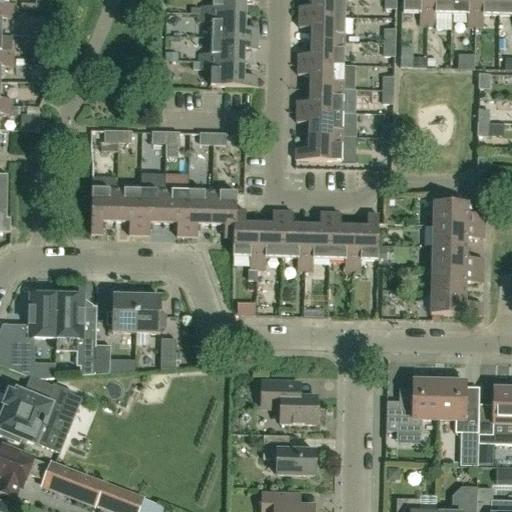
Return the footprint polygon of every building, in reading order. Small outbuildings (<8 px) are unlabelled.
[(0,0),(0,11),(14,12),(15,4),(3,4),(2,0),(0,0)] [(200,16),(246,17),(246,4),(258,4),(258,0),(212,0),(213,8),(201,8),(200,16)] [(299,9),(298,18),(344,20),(344,0),(312,0),(312,9),(299,9)] [(384,0),(385,11),(396,11),(396,0),(384,0)] [(403,0),(403,15),(419,15),(419,27),(427,27),(427,0),(403,0)] [(427,0),(427,27),(436,28),(437,16),(451,16),(451,0),(427,0)] [(467,28),(474,29),(475,0),(451,0),(451,16),(467,17),(467,28)] [(475,0),(474,29),(483,29),(484,17),(499,17),(499,0),(475,0)] [(511,0),(499,0),(499,17),(511,17),(511,0)] [(14,12),(0,11),(0,35),(2,36),(2,20),(14,20),(14,12)] [(48,32),(48,15),(22,14),(22,32),(48,32)] [(246,31),(246,17),(200,16),(200,25),(212,25),(212,40),(257,41),(257,31),(246,31)] [(311,31),(311,43),(343,44),(344,20),(298,18),(298,30),(311,31)] [(384,31),(384,45),(395,45),(395,32),(384,31)] [(1,51),(2,36),(0,35),(0,59),(13,60),(14,52),(1,51)] [(199,64),(245,65),(245,52),(257,52),(257,41),(212,40),(212,56),(199,56),(199,64)] [(297,57),(297,67),(343,68),(343,44),(311,43),(310,57),(297,57)] [(383,58),(394,59),(395,45),(384,45),(383,58)] [(195,52),(171,52),(171,64),(195,64),(195,52)] [(0,59),(0,83),(1,83),(1,68),(13,68),(13,60),(0,59)] [(245,78),(245,65),(199,64),(199,72),(211,73),(211,89),(256,90),(256,78),(245,78)] [(310,78),(309,91),(342,92),(343,68),(297,67),(297,78),(310,78)] [(490,77),(479,76),(478,92),(490,91),(490,77)] [(382,79),(382,93),(393,93),(394,79),(382,79)] [(0,99),(1,83),(0,83),(0,107),(12,107),(12,100),(0,99)] [(342,115),(342,92),(309,91),(309,105),(296,104),(296,114),(342,115)] [(382,106),(393,106),(393,93),(382,93),(382,106)] [(0,115),(12,115),(12,107),(0,107),(0,115)] [(489,111),(478,111),(477,125),(489,125),(489,111)] [(308,126),(308,138),(341,139),(342,115),(296,114),(296,125),(308,126)] [(488,139),(489,125),(477,125),(477,139),(488,139)] [(381,126),(381,140),(392,141),(393,127),(381,126)] [(104,145),(117,145),(118,134),(104,133),(104,145)] [(118,134),(117,145),(130,145),(131,134),(118,134)] [(151,146),(166,146),(166,135),(151,135),(151,146)] [(179,147),(179,135),(166,135),(166,146),(179,147)] [(199,147),(214,148),(214,136),(199,136),(199,147)] [(214,136),(214,148),(226,148),(226,136),(214,136)] [(308,138),(308,139),(307,152),(295,152),(294,163),(340,164),(341,139),(308,138)] [(392,141),(381,140),(381,154),(392,155),(392,141)] [(477,159),(476,169),(476,174),(487,175),(488,160),(477,159)] [(0,233),(10,234),(10,219),(7,219),(8,175),(0,175),(0,233)] [(102,223),(115,224),(116,191),(92,190),(91,236),(102,237),(102,223)] [(129,237),(139,238),(141,192),(116,191),(115,224),(129,224),(129,237)] [(151,225),(164,225),(164,192),(141,192),(139,238),(150,238),(151,225)] [(164,192),(164,225),(177,225),(176,239),(187,239),(188,193),(164,192)] [(198,226),(212,227),(213,194),(188,193),(187,239),(197,239),(198,226)] [(224,240),(235,240),(235,213),(236,213),(237,194),(213,194),(212,227),(224,227),(224,240)] [(468,204),(434,203),(433,226),(484,228),(484,215),(468,215),(468,204)] [(246,213),(236,213),(235,213),(235,240),(235,245),(233,245),(233,258),(249,259),(249,271),(258,271),(259,226),(245,226),(246,213)] [(272,226),(259,226),(258,271),(266,271),(266,259),(282,260),(283,214),(272,214),(272,226)] [(297,272),(305,272),(307,227),(293,227),(294,215),(283,214),(282,260),(298,260),(297,272)] [(307,227),(305,272),(314,273),(314,261),(330,261),(331,216),(320,215),(320,228),(307,227)] [(341,216),(331,216),(330,261),(345,261),(344,273),(353,274),(354,229),(341,228),(341,216)] [(367,229),(354,229),(353,274),(361,274),(361,262),(377,262),(379,216),(367,216),(367,229)] [(484,240),(484,228),(433,226),(432,249),(467,250),(467,240),(484,240)] [(467,259),(467,250),(432,249),(432,271),(483,272),(483,260),(467,259)] [(466,284),(483,285),(483,272),(432,271),(431,293),(466,294),(466,284)] [(466,304),(466,294),(431,293),(430,317),(482,318),(482,305),(466,304)] [(16,360),(16,371),(20,371),(34,371),(35,352),(35,341),(56,341),(57,298),(30,297),(29,330),(17,330),(16,360)] [(57,298),(56,341),(78,342),(78,354),(77,368),(82,368),(81,377),(95,377),(95,369),(96,348),(96,334),(96,322),(97,307),(92,306),(92,308),(84,312),(84,301),(84,298),(57,298)] [(136,335),(137,299),(113,298),(112,314),(106,314),(106,327),(112,328),(112,334),(136,335)] [(161,299),(137,299),(136,335),(160,335),(160,329),(166,329),(166,315),(160,315),(161,299)] [(160,371),(175,370),(176,342),(161,341),(160,371)] [(95,369),(95,377),(109,376),(110,348),(96,348),(95,369)] [(139,361),(124,362),(125,374),(140,373),(139,361)] [(421,434),(422,421),(438,422),(439,384),(413,383),(412,409),(386,408),(385,433),(421,434)] [(291,385),(261,384),(261,408),(271,408),(271,411),(280,412),(279,427),(315,428),(316,399),(291,399),(291,385)] [(464,385),(439,384),(438,422),(456,422),(455,435),(478,436),(478,410),(464,410),(464,385)] [(21,441),(41,449),(48,431),(49,432),(52,426),(50,425),(55,413),(64,417),(72,397),(73,395),(52,386),(52,389),(48,399),(32,393),(30,399),(23,396),(16,393),(15,397),(9,395),(4,407),(6,408),(0,422),(0,438),(19,446),(21,441)] [(511,447),(511,391),(507,391),(508,386),(495,386),(495,391),(493,391),(492,407),(478,407),(478,410),(478,436),(478,446),(511,447)] [(80,437),(87,420),(73,415),(66,432),(80,437)] [(288,439),(263,438),(262,462),(276,462),(276,477),(314,478),(315,454),(288,453),(288,439)] [(72,466),(77,444),(61,440),(55,462),(72,466)] [(154,511),(156,507),(50,466),(49,469),(32,462),(33,461),(0,448),(0,496),(14,502),(19,488),(22,489),(27,476),(44,482),(42,488),(94,508),(95,506),(110,511),(154,511)] [(451,511),(475,511),(476,491),(461,491),(452,499),(451,511)] [(511,511),(511,504),(491,504),(491,492),(476,491),(475,511),(511,511)] [(300,497),(286,497),(262,496),(261,511),(313,511),(313,509),(300,509),(300,497)] [(418,511),(419,502),(396,501),(395,511),(418,511)]
